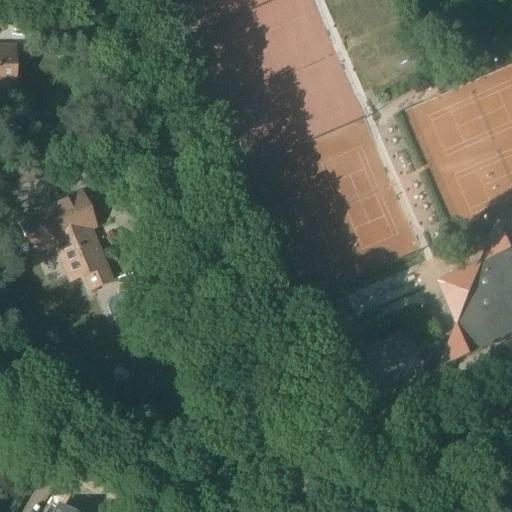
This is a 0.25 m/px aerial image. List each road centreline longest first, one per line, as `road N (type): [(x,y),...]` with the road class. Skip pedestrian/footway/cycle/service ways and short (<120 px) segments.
road 1 (unclassified): [(268,511),(264,415),(77,0)]
road 2 (unclassified): [(131,511),(0,425)]
